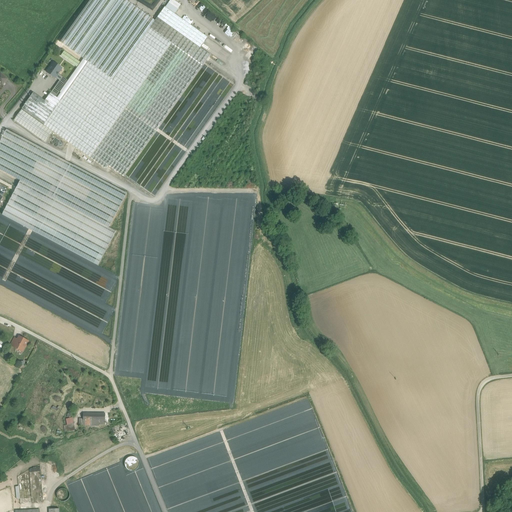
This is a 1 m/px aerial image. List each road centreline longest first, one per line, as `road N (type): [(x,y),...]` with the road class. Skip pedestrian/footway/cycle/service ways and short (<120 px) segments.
road 1 (track): [(131,190),(110,377),(164,511)]
road 2 (track): [(485,511),(478,384),(489,373),(511,372)]
road 3 (track): [(0,318),(110,377)]
